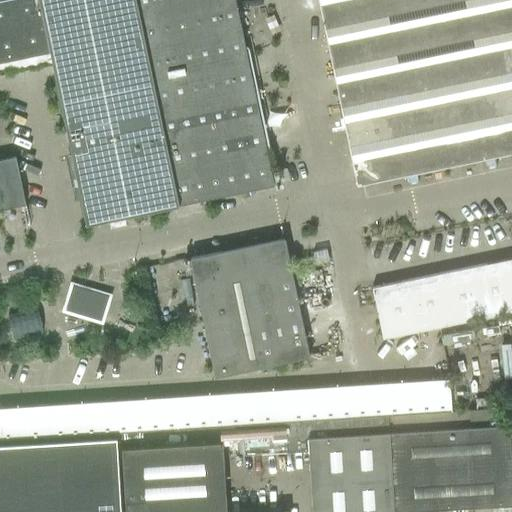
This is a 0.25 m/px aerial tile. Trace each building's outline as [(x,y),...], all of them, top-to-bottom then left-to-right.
[(0,0),(0,209),(25,204),(15,156),(0,159),(0,62),(49,52),(37,0),(0,0)] [(37,0),(49,52),(79,198),(85,224),(274,185),(234,0),(37,0)] [(511,0),(317,0),(356,184),(511,151),(511,0)] [(285,238),(189,258),(213,377),(309,357),(285,238)] [(511,258),(372,288),(382,338),(511,311),(511,258)] [(71,285),(64,311),(100,321),(107,296),(72,285),(71,285)] [(35,314),(6,316),(8,335),(37,333),(35,314)] [(446,381),(303,390),(305,420),(387,415),(448,411),(446,381)] [(213,396),(202,397),(204,427),(284,422),(305,420),(303,390),(213,396)] [(0,440),(49,437),(204,427),(202,397),(46,408),(46,412),(0,414),(0,440)] [(284,423),(241,426),(243,454),(307,450),(306,436),(387,431),(387,415),(305,420),(284,422),(284,423)] [(511,489),(508,423),(389,431),(394,511),(433,511),(434,509),(511,503),(511,489)] [(394,511),(389,431),(306,436),(311,511),(394,511)] [(0,444),(0,511),(120,511),(116,437),(0,444)] [(286,511),(287,511),(267,511),(225,511),(221,442),(121,449),(124,511),(286,511)]
